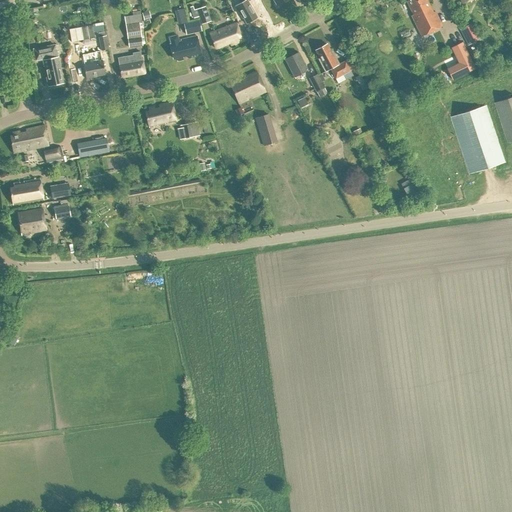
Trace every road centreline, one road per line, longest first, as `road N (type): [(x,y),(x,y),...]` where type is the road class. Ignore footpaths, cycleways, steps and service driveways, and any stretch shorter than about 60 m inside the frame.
road 1 (tertiary): [(0,266),(110,263),(511,204)]
road 2 (residential): [(28,115),(219,68),(342,0)]
